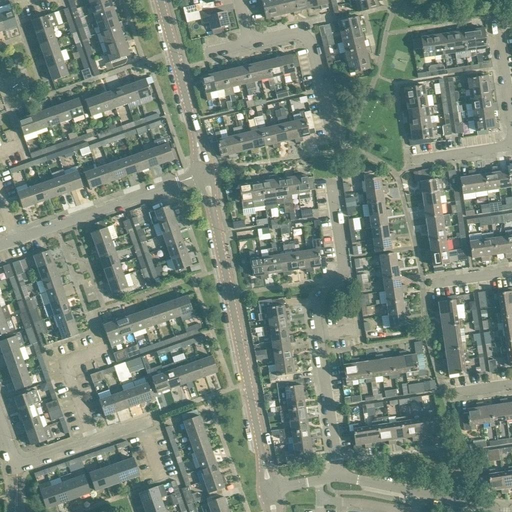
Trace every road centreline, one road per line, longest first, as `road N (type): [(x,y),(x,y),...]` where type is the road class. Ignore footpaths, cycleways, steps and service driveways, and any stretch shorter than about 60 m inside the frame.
road 1 (tertiary): [(268,490),(204,171)]
road 2 (residential): [(338,477),(314,310),(342,269),(331,181)]
road 3 (unclassified): [(0,245),(204,171)]
road 4 (tertiary): [(204,171),(159,0)]
road 5 (residential): [(332,140),(305,35),(248,42)]
road 6 (residential): [(484,507),(338,477)]
